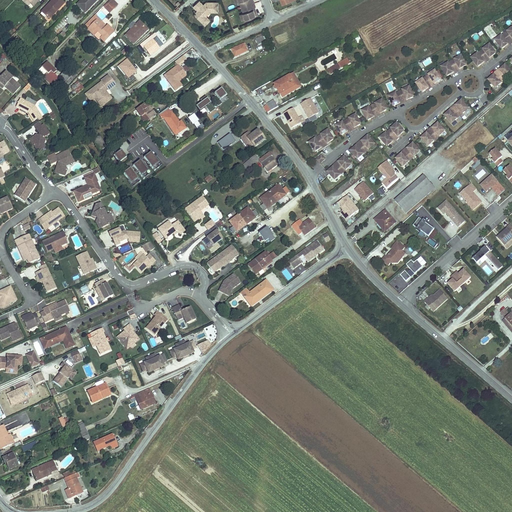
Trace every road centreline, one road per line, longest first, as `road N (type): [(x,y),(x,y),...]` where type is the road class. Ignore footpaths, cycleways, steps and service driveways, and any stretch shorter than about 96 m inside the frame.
road 1 (residential): [(55,191),(123,280),(140,284),(194,266),(205,279),(202,294)]
road 2 (residential): [(64,511),(110,490),(201,363)]
road 3 (unclassified): [(308,180),(205,53)]
road 4 (residential): [(511,201),(400,303)]
road 5 (unclassified): [(400,303),(511,400)]
road 6 (residential): [(232,334),(347,248)]
road 7 (residential): [(341,237),(434,161)]
